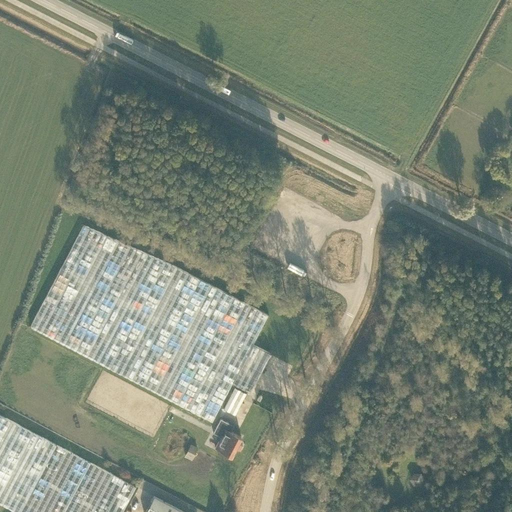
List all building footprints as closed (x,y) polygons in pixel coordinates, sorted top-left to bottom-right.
[(307,210),(313,197),(286,184),(280,197),(307,210)] [(83,224),(30,326),(212,421),(232,382),(250,391),(270,353),(253,343),(268,314),(177,267),(83,224)] [(0,502),(14,510),(12,511),(122,511),(126,504),(136,486),(60,446),(0,414),(0,502)] [(221,436),(215,448),(231,456),(235,447),(240,449),(242,444),(238,442),(241,436),(226,428),(229,423),(220,418),(213,432),(221,436)] [(195,456),(201,443),(193,439),(187,453),(195,456)] [(422,467),(411,473),(417,484),(428,479),(422,467)] [(184,511),(154,496),(145,511),(184,511)]
